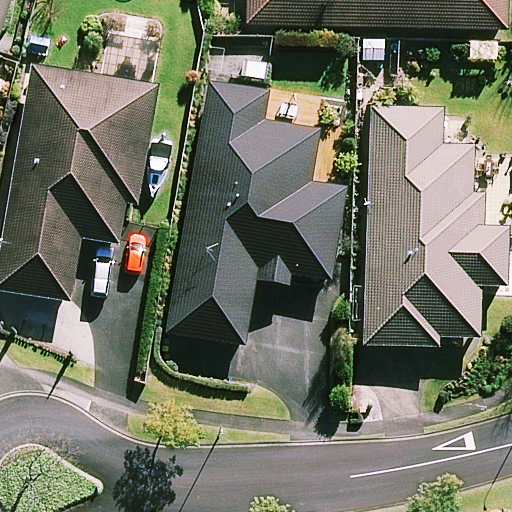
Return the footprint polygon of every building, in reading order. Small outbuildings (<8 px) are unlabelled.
[(0,0),(0,49),(7,52),(26,0),(0,0)] [(249,0),(249,25),(508,30),(508,0),(249,0)] [(384,62),(384,37),(364,37),(364,61),(384,62)] [(158,81),(20,59),(0,186),(0,284),(66,295),(75,238),(131,247),(158,81)] [(275,95),(202,82),(156,334),(242,350),(257,269),(332,283),(349,190),(307,182),(318,124),(272,115),(275,95)] [(445,113),(367,109),(355,354),(429,358),(430,344),(480,347),(483,284),(504,285),(507,234),(471,232),(475,149),(443,148),(445,113)]
